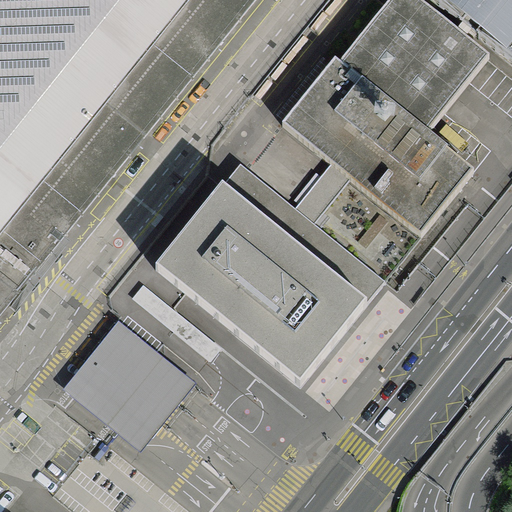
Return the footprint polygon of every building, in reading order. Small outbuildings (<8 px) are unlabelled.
[(0,0),(0,230),(186,0),(0,0)] [(186,0),(0,230),(0,318),(257,0),(186,0)] [(491,61),(415,0),(395,0),(342,66),(337,63),(284,128),(331,166),(342,175),(422,240),(476,174),(428,137),(491,61)] [(511,0),(430,0),(511,67),(511,0)] [(306,197),(295,211),(305,220),(342,175),(331,166),(319,181),(306,197)] [(306,197),(319,181),(303,168),(290,184),(306,197)] [(295,211),(243,169),(161,272),(302,387),(386,284),(305,220),(295,211)] [(102,345),(65,390),(142,454),(180,407),(198,387),(179,372),(120,323),(102,345)]
